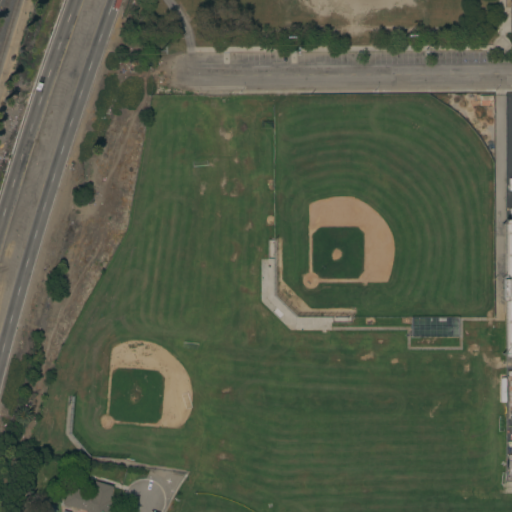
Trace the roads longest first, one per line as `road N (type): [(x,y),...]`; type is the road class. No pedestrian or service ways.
road 1 (motorway): [(0,352),(111,0)]
road 2 (residential): [(511,73),(179,77)]
road 3 (motorway): [(72,0),(0,225)]
